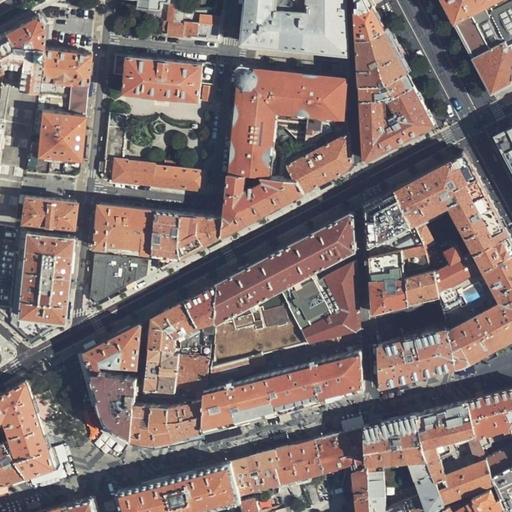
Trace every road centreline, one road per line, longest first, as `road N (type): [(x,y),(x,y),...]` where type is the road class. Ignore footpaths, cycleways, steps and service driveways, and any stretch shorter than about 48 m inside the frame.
road 1 (tertiary): [(511,105),(75,335)]
road 2 (residential): [(91,188),(211,200),(229,54)]
road 3 (residential): [(91,188),(75,335)]
road 4 (residential): [(104,41),(91,188)]
road 5 (residential): [(104,41),(229,54)]
